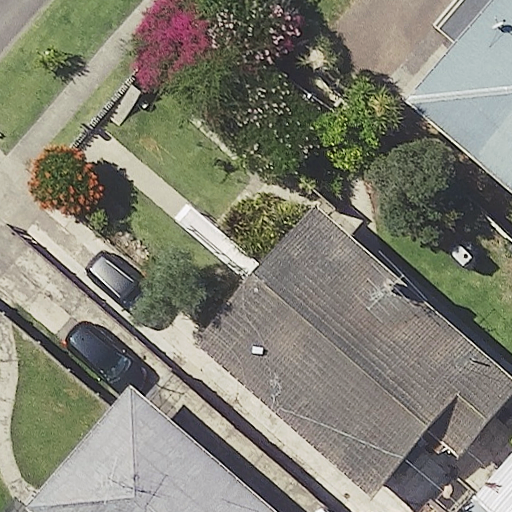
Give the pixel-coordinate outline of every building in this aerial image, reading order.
[(511,0),(497,0),(409,105),(511,191),(511,0)] [(329,120),(232,46),(189,103),(286,176),(329,120)] [(511,404),(511,368),(317,205),(193,352),(377,506),(432,440),(461,465),(511,404)] [(279,511),(134,390),(30,511),(279,511)] [(511,511),(511,455),(464,511),(511,511)]
